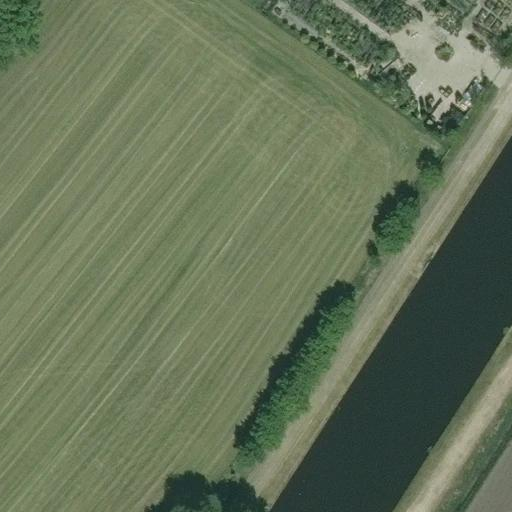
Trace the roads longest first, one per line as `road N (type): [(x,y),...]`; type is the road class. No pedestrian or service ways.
road 1 (track): [(511,108),(252,511)]
road 2 (track): [(511,370),(421,511)]
